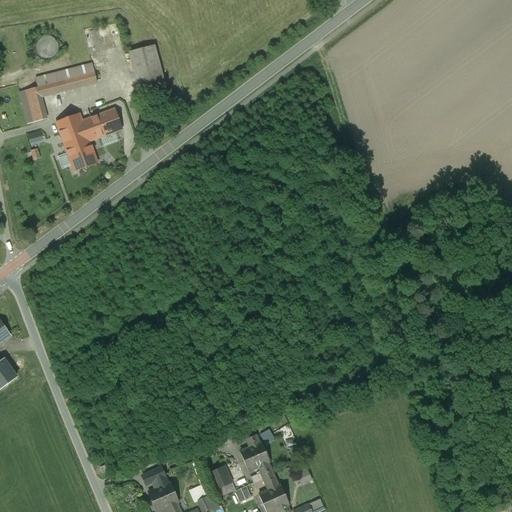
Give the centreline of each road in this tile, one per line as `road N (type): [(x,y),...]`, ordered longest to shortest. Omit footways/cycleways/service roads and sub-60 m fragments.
road 1 (unclassified): [(10,273),(364,0)]
road 2 (unclassified): [(10,273),(104,511)]
